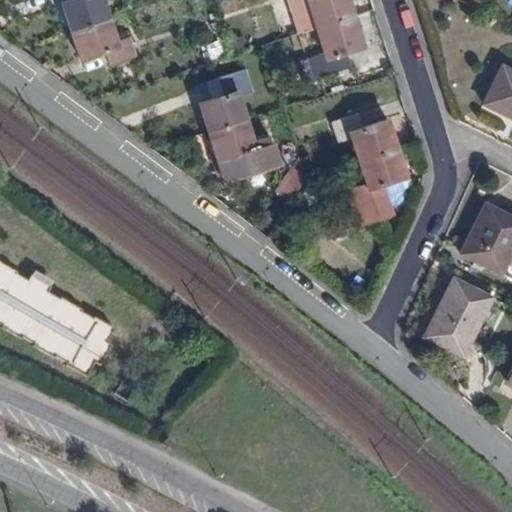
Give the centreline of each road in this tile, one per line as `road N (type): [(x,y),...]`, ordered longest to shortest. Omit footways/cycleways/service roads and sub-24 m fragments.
road 1 (residential): [(0,67),(372,345)]
road 2 (primary): [(225,511),(134,460),(0,402)]
road 3 (residential): [(372,345),(442,196),(437,140)]
road 4 (residential): [(372,345),(511,466)]
road 5 (residential): [(437,140),(393,0)]
